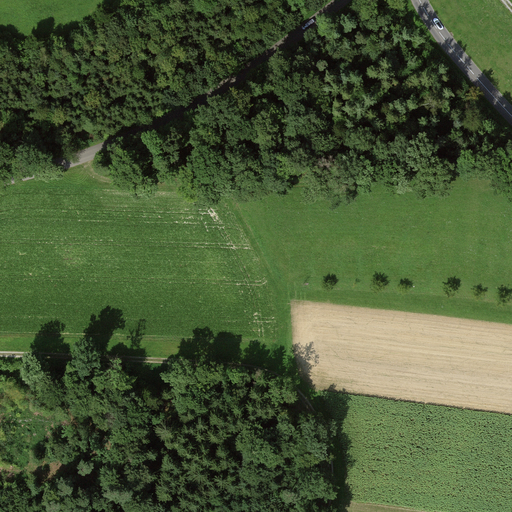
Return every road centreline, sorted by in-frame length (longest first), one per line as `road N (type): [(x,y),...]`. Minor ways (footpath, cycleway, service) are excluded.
road 1 (track): [(324,511),(322,435),(304,402),(277,378),(247,369),(0,356)]
road 2 (unclassified): [(0,180),(174,117),(345,0)]
road 3 (track): [(11,511),(106,443),(269,396),(285,383)]
road 4 (tertiary): [(420,0),(511,114)]
